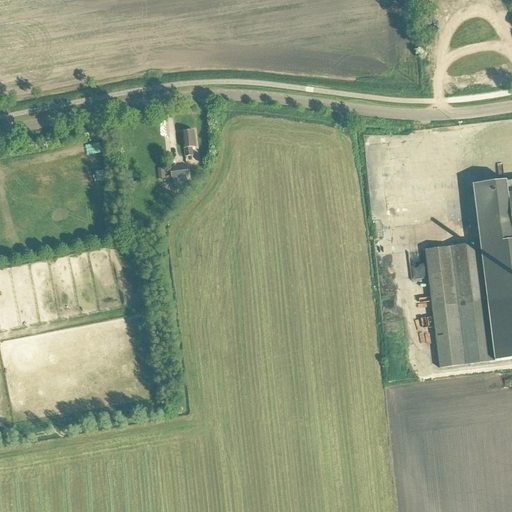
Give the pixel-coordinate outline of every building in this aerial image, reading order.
[(195,148),(193,131),(182,133),(185,157),(193,156),(192,148),(195,148)] [(502,175),(498,164),(490,167),(494,177),(502,175)] [(170,168),(172,179),(188,177),(187,166),(170,168)] [(473,186),(480,243),(424,250),(439,368),(511,359),(511,194),(508,195),(507,182),(473,186)] [(389,236),(388,209),(379,210),(381,237),(389,236)]
